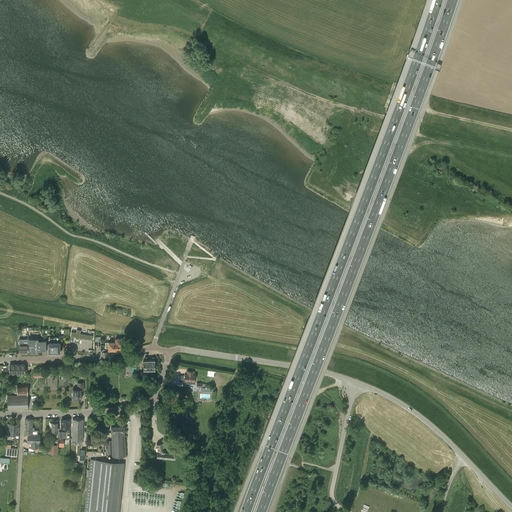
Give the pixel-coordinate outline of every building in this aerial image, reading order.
[(71,332),(70,336),(75,337),(75,338),(79,339),(79,338),(92,340),(92,336),(80,333),(80,330),(77,330),(76,333),(71,332)] [(46,338),(19,339),(19,345),(19,352),(27,352),(27,346),(29,346),(29,352),(37,352),(46,352),(46,350),(46,348),(48,348),(48,345),(46,345),(46,340),(46,338)] [(116,342),(105,342),(105,348),(106,348),(109,348),(109,350),(124,350),(124,338),(116,339),(116,342)] [(60,342),(48,342),(48,345),(48,348),(48,351),(48,352),(60,352),(60,351),(60,342)] [(143,359),(143,369),(155,369),(155,359),(143,359)] [(18,364),(10,364),(10,372),(18,372),(18,364)] [(27,364),(18,364),(18,372),(27,372),(27,364)] [(185,374),(185,383),(195,384),(195,378),(195,376),(195,375),(193,375),(194,371),(187,371),(187,374),(185,374)] [(78,389),(73,390),(73,399),(81,399),(81,390),(84,390),(84,383),(83,383),(78,383),(78,389)] [(27,385),(17,385),(17,394),(19,394),(19,396),(27,396),(27,394),(27,385)] [(18,396),(8,396),(8,409),(18,409),(28,409),(27,396),(19,396),(18,396)] [(25,419),(24,434),(28,434),(27,443),(31,443),(31,448),(38,448),(38,444),(40,444),(40,435),(38,435),(32,435),(33,420),(25,419)] [(70,419),(61,419),(61,429),(70,429),(70,419)] [(73,419),(72,429),(83,430),(83,419),(73,419)] [(7,424),(7,435),(18,435),(19,424),(7,424)] [(112,440),(107,441),(108,455),(112,454),(112,456),(125,456),(124,432),(125,432),(124,426),(111,426),(111,432),(112,440)] [(72,429),(72,440),(83,440),(83,430),(72,429)] [(163,442),(157,444),(158,451),(157,451),(157,457),(175,459),(175,453),(164,452),(165,451),(165,450),(164,449),(163,442)] [(90,459),(84,511),(118,511),(124,463),(90,459)]
